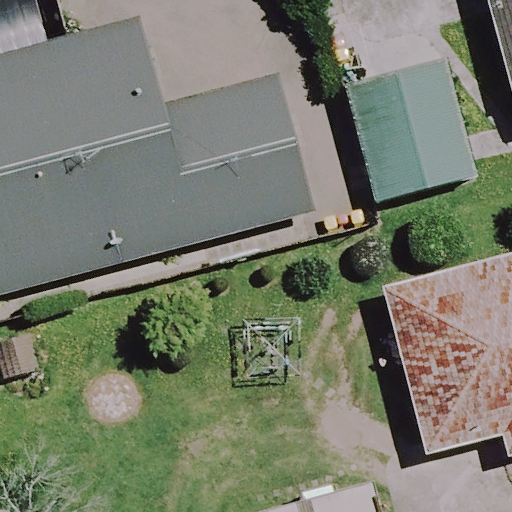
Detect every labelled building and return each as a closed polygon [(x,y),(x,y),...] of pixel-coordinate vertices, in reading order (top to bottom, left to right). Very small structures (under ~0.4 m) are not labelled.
[(511,0),(484,0),(511,120),(511,0)] [(0,307),(367,213),(342,114),(285,128),(275,89),(158,119),(135,33),(35,59),(43,91),(0,102),(0,307)] [(482,188),(456,77),(344,104),(370,215),(482,188)] [(511,467),(511,265),(379,301),(423,468),(495,449),(501,471),(511,467)] [(364,511),(360,495),(296,511),(364,511)]
